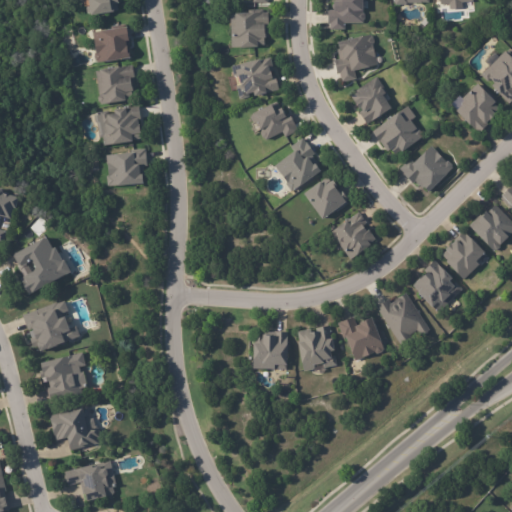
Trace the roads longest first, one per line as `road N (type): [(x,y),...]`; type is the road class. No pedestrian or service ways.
road 1 (residential): [(231,511),(174,390),(173,154),(149,0)]
road 2 (residential): [(511,143),(380,269),(336,293),(273,302),(174,295)]
road 3 (residential): [(294,0),(324,99),(417,232)]
road 4 (residential): [(0,346),(38,511)]
road 5 (tertiary): [(332,511),(436,428)]
